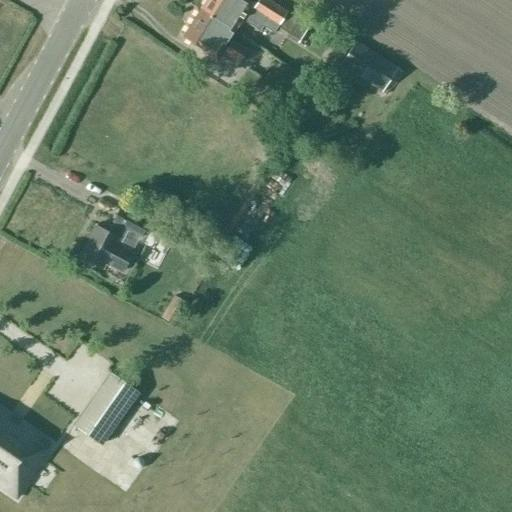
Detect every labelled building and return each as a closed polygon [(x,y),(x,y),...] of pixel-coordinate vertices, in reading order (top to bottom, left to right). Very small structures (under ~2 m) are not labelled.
[(199,8),(200,8),(233,30),(240,19),(259,31),(262,26),(273,33),(275,28),(297,42),(308,27),(298,20),(299,20),(268,0),(257,0),(255,4),(251,2),(251,1),(249,0),(205,0),(200,8),(199,8)] [(200,8),(199,8),(182,36),(215,58),(233,30),(200,8)] [(231,41),(222,54),(238,64),(247,51),(231,41)] [(385,94),(400,71),(355,43),(348,54),(347,53),(339,66),(370,85),(385,94)] [(112,222),(113,222),(108,233),(94,225),(78,256),(102,268),(105,263),(120,272),(131,252),(119,246),(127,230),(140,236),(147,224),(119,209),(112,222)] [(160,317),(172,323),(184,301),(172,295),(160,317)] [(27,392),(0,373),(0,396),(17,408),(27,392)] [(110,373),(97,390),(73,426),(99,444),(136,391),(110,373)] [(49,443),(0,409),(0,486),(16,497),(43,460),(39,457),(49,443)] [(171,511),(109,468),(78,511),(171,511)] [(225,471),(223,511),(262,511),(264,473),(225,471)]
